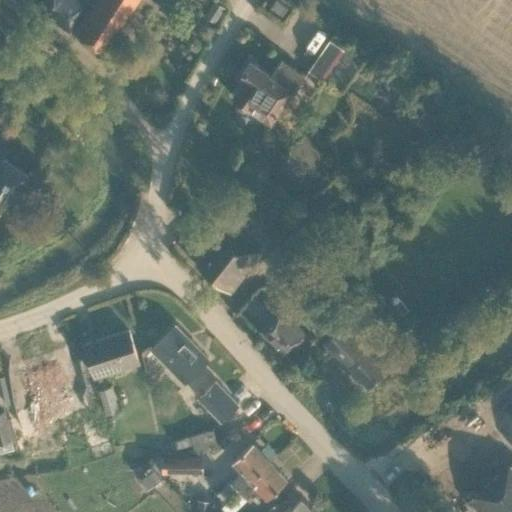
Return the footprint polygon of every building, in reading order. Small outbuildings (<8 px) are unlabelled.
[(85,3),(79,0),(45,0),(40,9),(69,28),(85,3)] [(138,0),(91,0),(88,6),(73,30),(101,50),(116,27),(119,29),(138,0)] [(274,0),(271,5),(282,13),(288,5),(281,0),(274,0)] [(310,69),(321,76),(341,46),(329,38),(310,69)] [(292,88),(294,89),(305,74),(282,58),(272,73),(251,58),(240,75),(245,78),(234,95),(251,107),(252,105),(271,119),(292,88)] [(0,206),(29,171),(7,154),(11,150),(2,143),(7,137),(0,131),(0,206)] [(260,218),(234,197),(224,210),(229,214),(218,229),(222,232),(197,264),(198,265),(199,265),(210,274),(209,275),(213,279),(214,278),(231,291),(263,251),(244,236),(249,231),(260,218)] [(324,315),(305,293),(291,305),(310,327),(324,315)] [(261,328),(283,352),(307,331),(285,307),(261,328)] [(364,332),(348,316),(320,344),(338,361),(339,360),(350,371),(353,368),(369,385),(393,361),(365,332),(364,332)] [(152,347),(185,380),(209,356),(176,323),(152,347)] [(140,360),(129,328),(85,342),(96,375),(140,360)] [(61,356),(39,363),(56,413),(78,406),(61,356)] [(39,363),(20,370),(37,420),(56,413),(39,363)] [(217,379),(200,396),(222,418),(239,401),(217,379)] [(120,409),(112,384),(99,389),(106,413),(120,409)] [(82,411),(95,440),(110,434),(97,404),(82,411)] [(0,440),(13,437),(6,408),(0,409),(0,440)] [(247,480),(271,458),(253,439),(233,458),(243,469),(231,480),(239,489),(240,489),(248,481),(247,480)] [(155,451),(150,462),(154,469),(156,472),(158,472),(163,472),(162,454),(163,454),(163,451),(155,451)] [(163,472),(203,471),(203,454),(163,454),(162,454),(163,472)] [(248,481),(240,489),(247,496),(259,485),(268,495),(288,477),(271,458),(247,480),(248,481)] [(148,460),(142,464),(143,466),(148,473),(154,469),(150,462),(148,460)] [(511,511),(511,460),(468,500),(478,511),(511,511)] [(231,480),(218,493),(226,501),(239,489),(231,480)] [(317,511),(301,494),(284,510),(282,511),(317,511)] [(210,511),(212,500),(198,498),(196,511),(210,511)]
